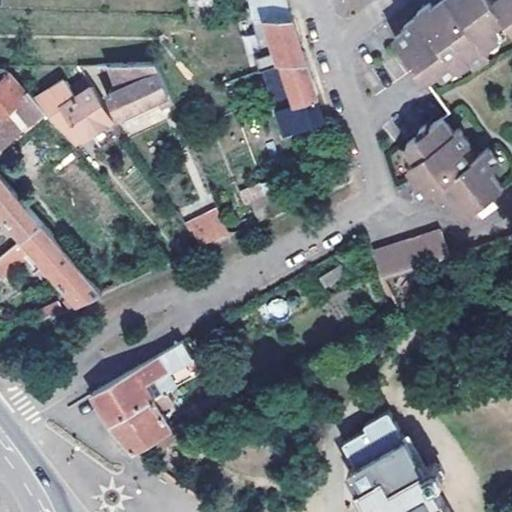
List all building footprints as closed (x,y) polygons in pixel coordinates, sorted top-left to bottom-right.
[(189,0),(189,8),(213,10),(212,0),(189,0)] [(511,0),(436,0),(430,5),(427,1),(415,10),(417,14),(403,24),(405,28),(393,36),(424,79),(437,70),(441,76),(457,65),(459,68),(471,59),(475,64),(491,51),(487,45),(499,35),(492,26),(503,18),(511,29),(511,0)] [(281,60),(307,60),(300,40),(292,17),(267,18),(281,60)] [(307,60),(281,60),(294,101),(318,93),(311,74),(307,60)] [(0,145),(1,147),(42,111),(8,71),(0,77),(0,145)] [(112,78),(102,82),(106,92),(103,94),(113,115),(162,93),(153,71),(117,87),(112,78)] [(65,80),(61,80),(34,95),(72,139),(110,117),(92,86),(74,96),(65,80)] [(45,115),(42,111),(1,147),(4,150),(45,115)] [(462,147),(471,140),(459,125),(454,129),(442,112),(403,140),(417,159),(409,164),(420,178),(419,180),(418,184),(419,188),(422,191),(425,192),(428,193),(435,188),(446,202),(451,199),(468,220),(483,208),(480,204),(504,186),(490,168),(501,160),(489,144),(471,158),(462,147)] [(0,197),(13,187),(0,171),(0,197)] [(273,177),(261,182),(273,213),(285,208),(273,177)] [(273,213),(261,182),(247,187),(260,219),(273,213)] [(13,187),(0,197),(0,207),(4,212),(23,235),(41,220),(13,187)] [(231,231),(220,207),(189,221),(201,244),(231,231)] [(53,269),(73,256),(41,220),(23,235),(0,254),(0,268),(3,271),(25,252),(33,246),(44,259),(38,264),(47,273),(53,269)] [(383,275),(384,277),(447,257),(438,231),(375,252),(383,275)] [(36,265),(38,264),(44,259),(33,246),(25,252),(36,265)] [(73,256),(53,269),(80,302),(103,291),(73,256)] [(324,288),(344,277),(339,266),(318,277),(324,288)] [(38,322),(64,309),(58,296),(32,309),(38,322)] [(111,420),(167,388),(201,369),(185,341),(94,392),(111,420)] [(245,385),(241,376),(186,408),(191,417),(245,385)] [(167,388),(111,420),(111,422),(135,449),(172,428),(160,406),(173,399),(167,388)] [(364,504),(357,508),(358,511),(449,511),(434,485),(442,480),(444,472),(439,463),(432,462),(424,466),(406,435),(403,437),(387,408),(363,421),(366,428),(344,440),(357,465),(348,469),(357,487),(355,487),(364,504)]
